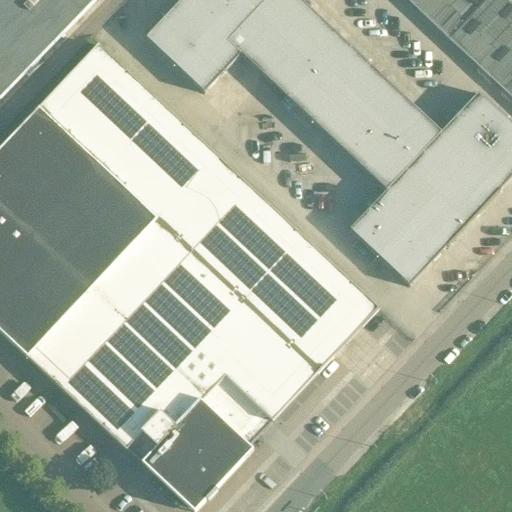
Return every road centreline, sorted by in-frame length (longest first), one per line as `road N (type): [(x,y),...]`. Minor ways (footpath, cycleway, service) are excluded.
road 1 (tertiary): [(286,511),(511,272)]
road 2 (unclassified): [(98,511),(0,406)]
